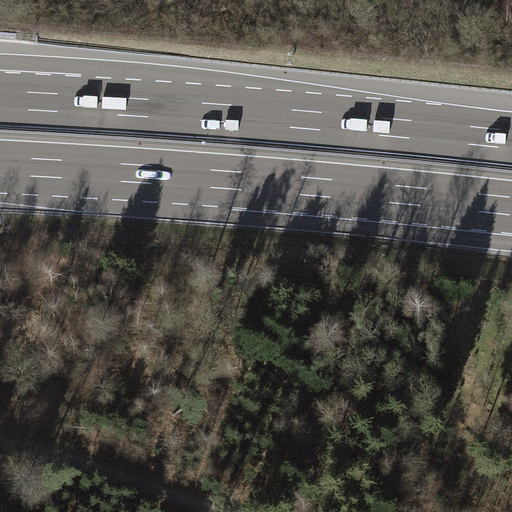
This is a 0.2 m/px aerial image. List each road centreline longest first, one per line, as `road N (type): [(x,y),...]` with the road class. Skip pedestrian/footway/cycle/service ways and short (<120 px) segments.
road 1 (motorway): [(0,166),(511,207)]
road 2 (motorway): [(511,139),(0,99)]
road 3 (track): [(226,511),(94,464),(0,442)]
